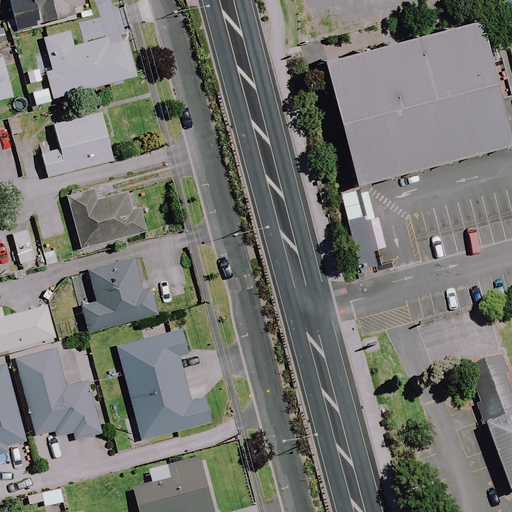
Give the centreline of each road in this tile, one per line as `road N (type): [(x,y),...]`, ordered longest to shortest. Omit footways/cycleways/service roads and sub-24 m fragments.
road 1 (residential): [(298,511),(160,0)]
road 2 (primary): [(361,511),(229,0)]
